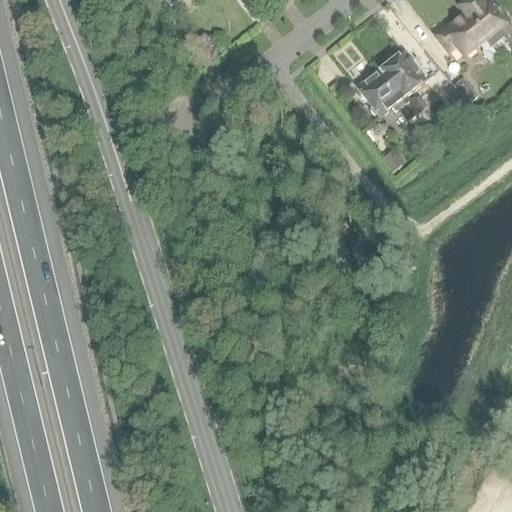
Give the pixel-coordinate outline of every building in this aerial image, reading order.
[(162,0),(169,10),(175,5),(176,7),(185,0),(162,0)] [(463,18),(484,44),(498,33),(510,47),(511,45),(511,32),(489,4),(481,10),(473,1),(459,12),(463,18)] [(482,57),(489,66),(497,60),(484,44),(463,18),(435,40),(447,55),(453,50),(463,62),(479,49),(482,52),(482,57)] [(406,59),(404,61),(402,58),(381,74),(416,118),(423,113),(413,101),(409,103),(406,99),(424,86),(411,69),(413,67),(406,59)] [(406,126),(416,118),(381,74),(368,85),(366,83),(358,89),(360,92),(357,93),(370,110),(369,114),(374,120),(377,119),(378,121),(397,107),(400,111),(396,114),(406,126)] [(455,90),(469,108),(479,101),(465,82),(455,90)] [(460,115),(469,108),(455,90),(453,91),(451,88),(444,93),(447,97),(446,98),(460,115)]
